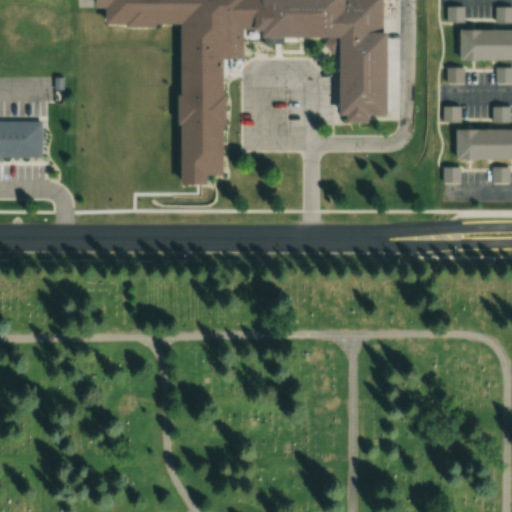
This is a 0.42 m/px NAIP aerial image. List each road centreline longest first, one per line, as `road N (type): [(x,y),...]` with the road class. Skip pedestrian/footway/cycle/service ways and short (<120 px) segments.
road 1 (secondary): [(0,239),(397,239)]
road 2 (track): [(43,461),(169,459)]
